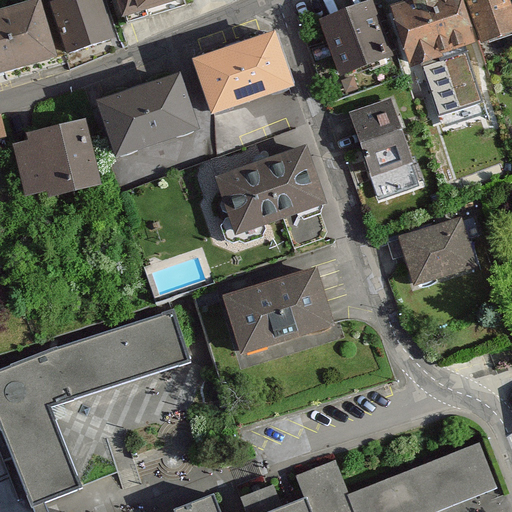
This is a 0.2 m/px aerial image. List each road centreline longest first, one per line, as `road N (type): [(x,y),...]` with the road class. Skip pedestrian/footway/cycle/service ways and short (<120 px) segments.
road 1 (residential): [(277,2),(386,324),(406,355),(447,389),(502,418),(511,444)]
road 2 (residential): [(0,106),(277,2)]
